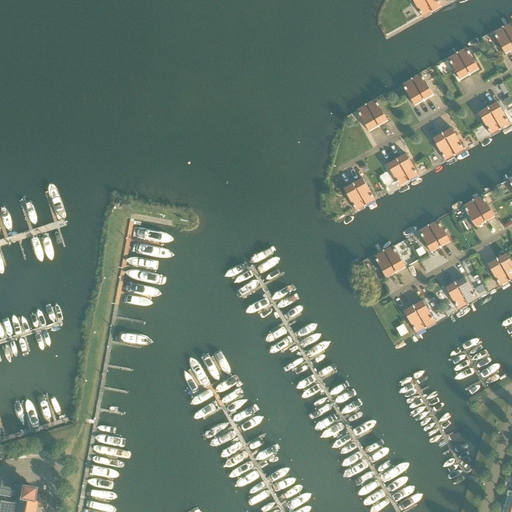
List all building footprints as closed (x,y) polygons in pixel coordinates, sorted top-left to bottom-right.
[(416,0),(402,0),(402,1),(413,22),(425,15),(416,0)] [(432,0),(416,0),(425,15),(437,9),(432,0)] [(511,26),(502,32),(511,49),(511,26)] [(511,49),(502,32),(490,38),(502,60),(511,53),(511,49)] [(469,50),(457,57),(469,78),(481,71),(469,50)] [(457,57),(445,63),(457,85),(469,78),(457,57)] [(422,77),(410,84),(422,105),(433,98),(422,77)] [(410,84),(398,90),(410,112),(422,105),(410,84)] [(498,102),(486,109),(498,130),(510,123),(498,102)] [(376,103),(364,110),(376,131),(388,125),(376,103)] [(486,109),(474,115),(486,136),(498,130),(486,109)] [(364,110),(352,117),(364,138),(376,131),(364,110)] [(453,127),(441,133),(453,155),(464,148),(453,127)] [(441,133),(429,140),(441,161),(453,155),(441,133)] [(405,153),(393,160),(405,181),(417,174),(405,153)] [(393,160),(381,166),(393,187),(405,181),(393,160)] [(359,179),(348,186),(359,207),(371,200),(359,179)] [(348,186),(336,192),(348,214),(359,207),(348,186)] [(486,198),(474,204),(486,226),(498,219),(486,198)] [(474,204),(462,211),(474,232),(486,226),(474,204)] [(439,223),(427,230),(439,251),(450,244),(439,223)] [(427,230),(415,236),(427,257),(439,251),(427,230)] [(393,249),(381,255),(393,277),(405,270),(393,249)] [(381,255),(369,262),(381,283),(393,277),(381,255)] [(511,267),(505,256),(494,262),(505,283),(511,279),(511,267)] [(494,262),(482,269),(494,290),(505,283),(494,262)] [(463,279),(451,286),(463,307),(475,301),(463,279)] [(451,286),(439,293),(451,314),(463,307),(451,286)] [(421,302),(409,309),(421,330),(433,324),(421,302)] [(409,309),(398,316),(409,337),(421,330),(409,309)] [(0,495),(11,498),(14,480),(2,478),(0,489),(0,495)] [(17,499),(16,504),(1,502),(0,508),(0,511),(45,511),(47,504),(44,503),(45,499),(38,498),(38,495),(34,494),(34,492),(24,490),(22,500),(17,499)]
